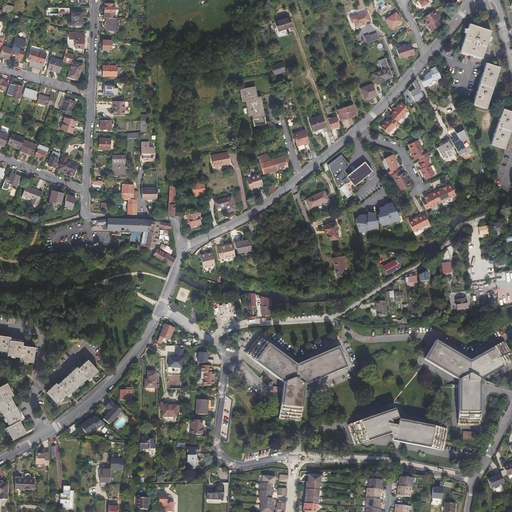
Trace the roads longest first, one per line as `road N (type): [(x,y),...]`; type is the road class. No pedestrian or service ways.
road 1 (tertiary): [(181,248),(240,221),(360,128)]
road 2 (residential): [(209,340),(230,357),(215,434),(219,456),(240,466),(294,459)]
road 3 (residential): [(474,479),(395,461),(294,459)]
road 4 (tertiary): [(42,435),(119,372),(161,308)]
road 5 (residential): [(209,340),(241,323),(328,318)]
